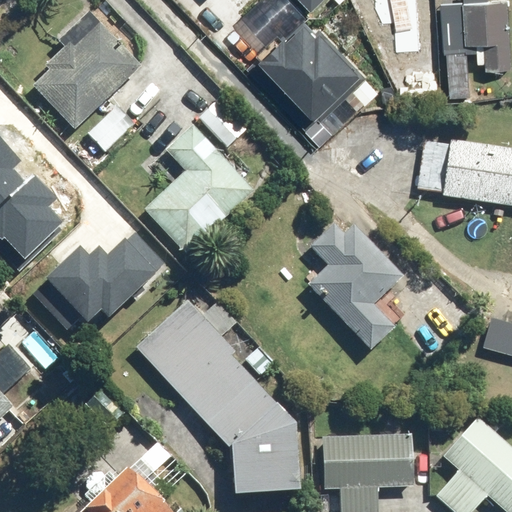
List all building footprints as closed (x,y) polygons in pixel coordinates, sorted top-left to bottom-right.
[(506,67),(501,5),(469,7),(474,69),(506,67)] [(256,69),(316,123),(365,69),(305,15),(256,69)] [(27,91),(72,131),(134,63),(89,23),(27,91)] [(466,50),(446,52),(450,101),(470,100),(466,50)] [(438,71),(408,72),(409,102),(439,101),(438,71)] [(211,104),(199,117),(232,147),(244,134),(211,104)] [(130,122),(113,106),(86,136),(103,151),(130,122)] [(0,246),(16,262),(58,222),(45,209),(57,198),(33,173),(26,180),(15,169),(23,162),(0,138),(0,246)] [(511,158),(451,149),(443,195),(511,206),(511,158)] [(144,210),(188,258),(253,198),(209,150),(144,210)] [(117,223),(80,182),(50,209),(78,239),(93,226),(102,236),(117,223)] [(344,227),(335,217),(307,243),(327,265),(307,284),(329,308),(368,351),(396,326),(375,303),(404,276),(352,219),(344,227)] [(69,255),(32,288),(79,341),(157,272),(131,244),(91,279),(69,255)] [(293,493),(291,424),(187,301),(135,345),(228,455),(229,495),(293,493)] [(0,418),(11,410),(0,397),(0,418)] [(510,511),(511,510),(511,448),(476,416),(439,456),(500,511),(510,511)] [(410,436),(322,441),(324,492),(413,488),(410,436)] [(78,511),(164,511),(127,470),(78,511)]
